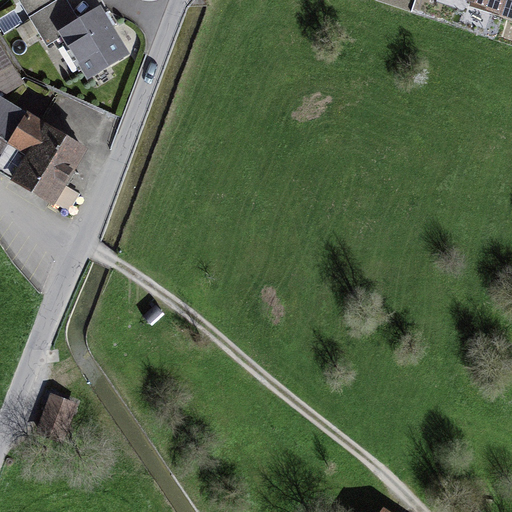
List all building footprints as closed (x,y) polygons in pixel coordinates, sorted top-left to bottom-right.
[(511,0),(431,0),(511,25),(511,0)] [(94,11),(52,36),(79,84),(122,59),(94,11)] [(0,110),(31,93),(0,40),(0,110)] [(9,179),(74,214),(106,156),(41,121),(9,179)] [(47,400),(39,433),(72,440),(80,408),(47,400)]
